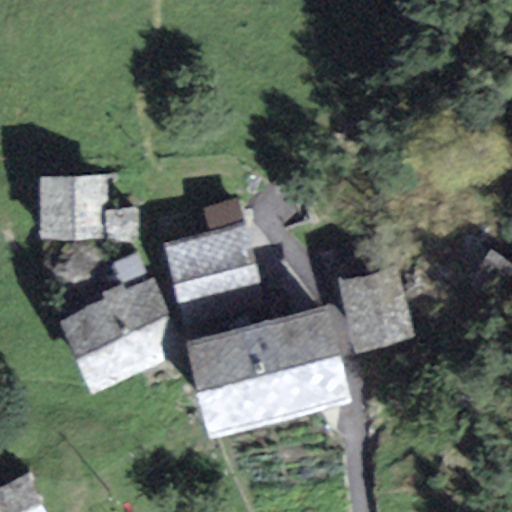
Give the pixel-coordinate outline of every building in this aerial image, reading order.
[(62,192),(59,248),(111,250),(114,195),(62,192)] [(189,310),(264,295),(254,243),(179,258),(189,310)] [(365,284),(373,359),(427,353),(418,278),(365,284)] [(175,352),(145,293),(78,326),(108,385),(175,352)] [(181,363),(195,442),(333,418),(320,340),(181,363)]
